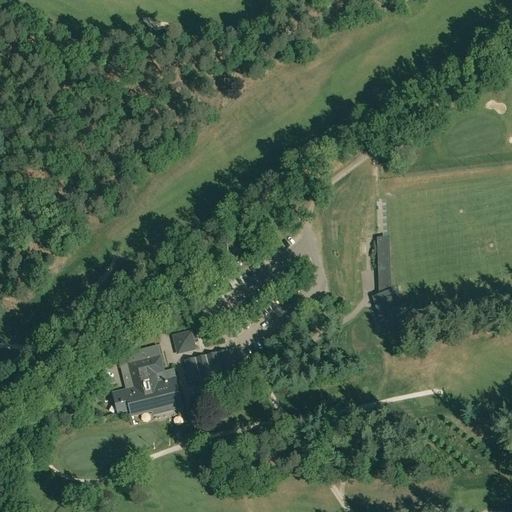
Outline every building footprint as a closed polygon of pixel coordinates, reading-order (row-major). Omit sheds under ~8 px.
[(395,290),(391,291),(389,238),(376,238),(378,295),(372,297),(382,330),(401,324),(396,307),(400,305),(395,290)] [(248,291),(251,297),(262,291),(260,286),(248,291)] [(226,317),(230,312),(224,307),(220,312),(226,317)] [(285,316),(289,322),(299,315),(294,309),(285,316)] [(193,331),(173,336),(178,355),(197,350),(193,331)] [(184,361),(189,380),(200,377),(201,383),(211,380),(212,381),(223,379),(233,377),(227,351),(184,361)] [(177,377),(167,379),(162,356),(129,364),(131,374),(124,376),(127,390),(113,393),(118,415),(130,412),(131,418),(183,404),(177,377)]
